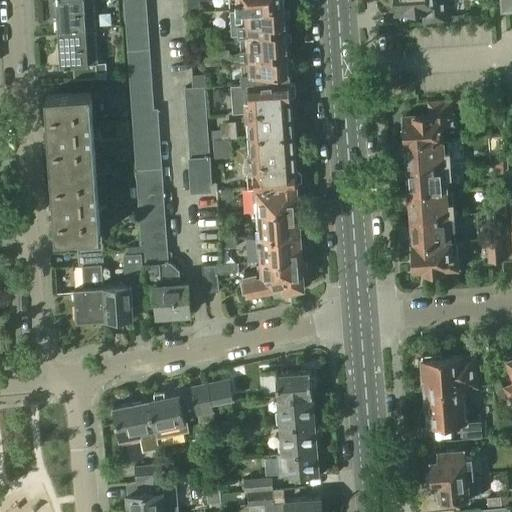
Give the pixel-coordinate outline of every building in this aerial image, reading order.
[(94,0),(56,0),(59,31),(88,29),(87,27),(96,26),(94,0)] [(147,12),(146,0),(124,1),(125,13),(147,12)] [(187,0),(188,13),(200,12),(199,0),(187,0)] [(238,8),(285,5),(284,0),(231,0),(231,1),(237,0),(238,8)] [(395,0),(396,0),(397,12),(425,11),(425,23),(450,21),(448,0),(395,0)] [(290,10),(285,7),(285,5),(238,8),(230,9),(232,34),(247,33),(287,30),(286,20),(291,17),(290,10)] [(148,24),(147,12),(125,13),(126,25),(148,24)] [(148,36),(148,24),(126,25),(127,38),(148,36)] [(61,66),(73,65),(74,80),(99,78),(96,31),(88,32),(88,29),(59,31),(61,66)] [(287,30),(247,33),(248,48),(241,48),(242,58),(289,55),(288,45),(292,42),(292,34),(287,31),(287,30)] [(149,48),(148,36),(127,38),(128,50),(149,48)] [(150,60),(149,48),(128,50),(128,62),(150,60)] [(231,49),(206,51),(207,61),(231,59),(231,49)] [(243,83),(249,82),(290,79),(290,69),(294,67),(293,59),(289,56),(289,55),(242,58),(243,83)] [(151,72),(150,60),(128,62),(129,74),(151,72)] [(152,84),(151,72),(129,74),(130,86),(152,84)] [(205,85),(206,85),(205,74),(192,75),(193,86),(205,85)] [(290,80),(290,79),(249,82),(250,99),(246,99),(248,119),(251,119),(252,134),(294,131),(291,98),(292,98),(292,95),(297,92),(296,83),(290,80)] [(153,96),(152,84),(130,86),(131,98),(153,96)] [(185,87),(186,98),(205,97),(205,85),(193,86),(189,86),(185,87)] [(127,106),(126,89),(109,90),(110,107),(127,106)] [(91,92),(67,93),(47,95),(52,164),(96,162),(91,92)] [(153,109),(153,96),(131,98),(132,110),(153,109)] [(206,109),(205,97),(186,98),(187,110),(206,109)] [(406,141),(449,138),(448,125),(455,125),(453,98),(429,100),(430,113),(404,115),(406,141)] [(157,108),(153,109),(132,110),(133,122),(158,120),(157,108)] [(207,120),(206,109),(187,110),(188,122),(207,120)] [(133,122),(133,134),(159,132),(158,120),(133,122)] [(208,132),(207,120),(188,122),(189,133),(208,132)] [(212,127),(213,140),(214,140),(230,139),(238,138),(236,121),(221,122),(221,127),(212,127)] [(254,171),(255,188),(297,185),(297,184),(303,180),(302,171),(296,168),(294,131),(252,134),(253,150),(250,151),(251,171),(254,171)] [(160,144),(159,132),(133,134),(134,145),(160,144)] [(209,144),(208,132),(189,133),(189,145),(209,144)] [(407,155),(408,166),(455,163),(454,160),(451,160),(449,138),(406,141),(406,143),(403,146),(404,153),(407,155)] [(231,156),(230,139),(214,140),(216,157),(231,156)] [(161,156),(160,144),(134,145),(135,157),(161,156)] [(209,155),(209,144),(189,145),(190,157),(209,155)] [(118,162),(130,161),(130,149),(117,149),(118,162)] [(212,185),(209,155),(190,157),(189,157),(191,187),(212,185)] [(161,167),(161,156),(135,157),(136,169),(161,167)] [(96,162),(52,164),(57,238),(77,237),(101,235),(99,195),(96,162)] [(455,165),(455,163),(408,166),(408,175),(405,178),(406,186),(409,189),(410,192),(453,189),(451,166),(455,165)] [(162,179),(161,167),(136,169),(137,181),(162,179)] [(163,191),(162,179),(137,181),(137,193),(163,191)] [(299,209),(297,185),(255,188),(253,188),(254,198),(258,198),(259,212),(299,209)] [(234,197),(234,188),(221,189),(222,198),(234,197)] [(410,205),(411,217),(458,214),(458,211),(454,212),(453,189),(410,192),(410,193),(406,195),(407,203),(410,205)] [(142,255),(142,265),(168,263),(168,262),(163,191),(137,193),(141,240),(141,246),(142,252),(142,255)] [(301,233),(299,209),(259,212),(260,225),(256,226),(257,236),(301,233)] [(494,212),(496,234),(509,233),(507,211),(494,212)] [(458,217),(458,214),(411,217),(412,229),(409,232),(409,238),(413,241),(413,243),(456,240),(455,217),(458,217)] [(224,231),(225,239),(236,238),(235,230),(224,231)] [(262,247),(263,261),(302,259),(302,256),(305,256),(308,253),(307,247),(304,244),(302,244),(301,233),(257,236),(258,241),(257,247),(262,247)] [(102,250),(101,235),(77,237),(78,252),(102,250)] [(236,238),(225,239),(226,248),(237,247),(236,238)] [(502,238),(489,238),(490,262),(504,261),(502,238)] [(458,239),(456,240),(413,243),(410,245),(410,253),(414,255),(415,270),(424,269),(424,272),(446,271),(446,268),(460,267),(458,239)] [(132,283),(133,297),(145,296),(144,287),(143,279),(142,265),(142,255),(142,252),(141,246),(128,246),(129,254),(124,254),(126,284),(131,284),(132,283)] [(103,264),(102,250),(78,252),(79,266),(82,266),(103,264)] [(303,261),(302,259),(263,261),(261,261),(262,275),(255,276),(258,291),(283,285),(285,292),(304,287),(303,273),(305,273),(308,270),(308,264),(304,261),(303,261)] [(143,279),(144,287),(156,286),(158,314),(190,312),(189,284),(180,284),(180,270),(170,262),(168,262),(168,263),(142,265),(143,279)] [(203,264),(205,292),(219,291),(218,273),(240,271),(239,262),(203,264)] [(77,320),(106,318),(104,285),(103,264),(82,266),(84,286),(75,287),(77,320)] [(126,284),(104,285),(106,318),(134,317),(133,297),(132,283),(131,284),(126,284)] [(426,389),(466,386),(474,386),(473,375),(478,375),(476,354),(463,356),(463,354),(443,356),(443,352),(423,353),(424,375),(421,378),(421,387),(426,389)] [(315,374),(312,375),(311,368),(277,371),(279,395),(313,392),(313,385),(316,385),(315,374)] [(231,377),(215,380),(219,399),(235,396),(231,377)] [(198,409),(199,412),(202,423),(210,421),(211,428),(217,427),(215,409),(209,382),(179,388),(180,392),(150,398),(156,427),(159,438),(190,432),(185,411),(198,409)] [(469,421),(466,386),(426,389),(427,406),(421,407),(423,425),(462,421),(464,437),(484,435),(482,419),(469,421)] [(279,395),(281,423),(316,420),(313,392),(279,395)] [(156,427),(150,398),(114,406),(121,438),(141,433),(145,451),(161,448),(159,438),(156,427)] [(222,419),(223,428),(236,427),(236,418),(222,419)] [(316,420),(281,423),(284,451),(290,450),(318,448),(317,441),(316,420)] [(237,436),(236,427),(223,428),(224,437),(237,436)] [(436,450),(437,457),(431,458),(434,489),(440,489),(441,500),(471,497),(471,496),(482,495),(480,475),(475,475),(473,455),(467,455),(466,447),(436,450)] [(320,471),(318,448),(290,450),(284,451),(277,452),(279,475),(320,471)] [(135,465),(137,481),(165,478),(163,462),(135,465)] [(275,488),(274,475),(245,477),(246,491),(250,490),(275,488)] [(167,478),(165,478),(137,481),(138,492),(128,493),(129,511),(179,511),(176,479),(168,479),(167,478)] [(323,510),(322,496),(276,499),(275,488),(250,490),(251,502),(266,501),(266,511),(269,511),(285,511),(327,511),(327,510),(323,510)] [(501,496),(488,498),(489,507),(502,506),(501,496)]
